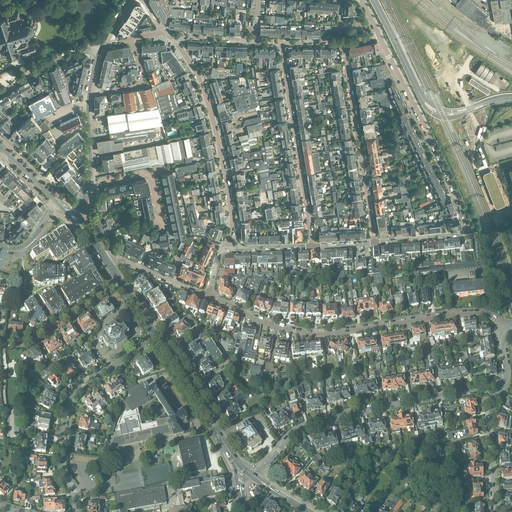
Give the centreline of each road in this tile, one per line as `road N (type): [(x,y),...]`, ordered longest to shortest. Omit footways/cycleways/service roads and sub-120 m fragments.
road 1 (residential): [(502,325),(477,312),(308,333),(209,298)]
road 2 (residential): [(255,478),(309,425),(500,388)]
road 3 (residential): [(156,337),(70,394),(58,463),(76,511)]
road 4 (residential): [(175,42),(211,112),(232,218),(226,247)]
road 5 (residential): [(469,230),(379,36)]
road 6 (residential): [(313,247),(280,43)]
road 7 (residential): [(374,244),(342,43)]
road 8 (secondary): [(156,337),(243,470)]
road 9 (residential): [(120,282),(31,341),(0,342)]
road 10 (residential): [(494,511),(487,428),(500,388)]
